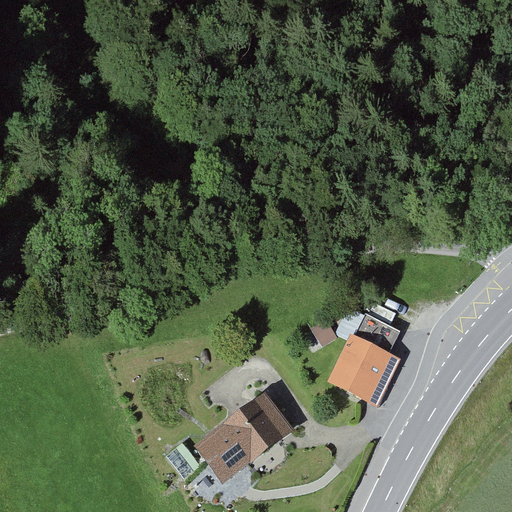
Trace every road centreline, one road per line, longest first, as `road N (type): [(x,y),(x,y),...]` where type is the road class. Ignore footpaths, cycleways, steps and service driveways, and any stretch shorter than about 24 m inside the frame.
road 1 (unclassified): [(501,262),(407,248),(333,249),(0,327)]
road 2 (secondary): [(511,309),(440,399),(381,511)]
